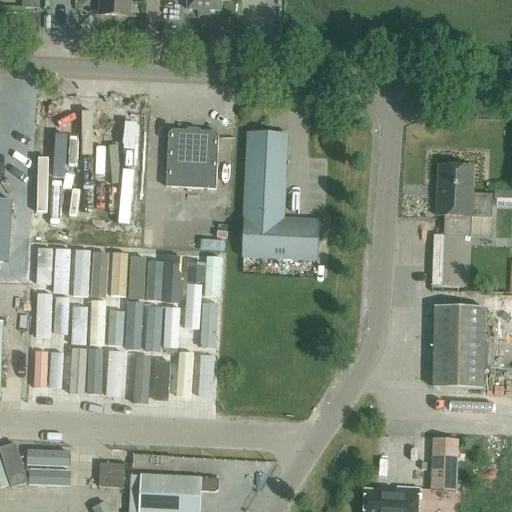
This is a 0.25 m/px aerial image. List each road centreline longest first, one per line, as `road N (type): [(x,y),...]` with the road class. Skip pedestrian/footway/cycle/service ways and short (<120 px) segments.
road 1 (tertiary): [(397,83),(0,63)]
road 2 (residential): [(312,449),(366,365),(382,314),(397,83)]
road 3 (residential): [(0,423),(286,436),(312,449)]
road 4 (unknown): [(313,79),(310,200)]
